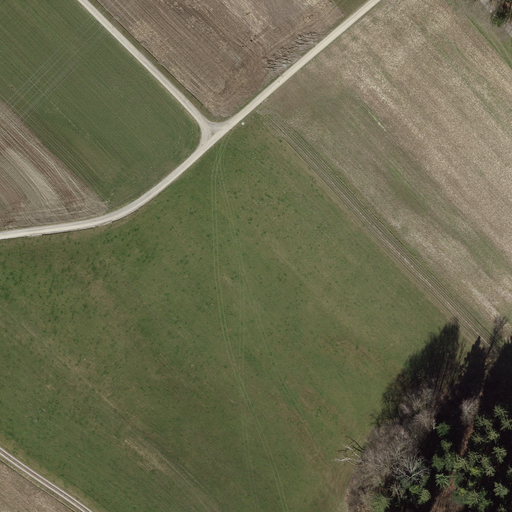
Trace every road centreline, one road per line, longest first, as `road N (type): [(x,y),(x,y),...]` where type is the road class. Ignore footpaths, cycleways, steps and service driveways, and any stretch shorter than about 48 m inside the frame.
road 1 (track): [(0,237),(96,223),(137,203),(373,0)]
road 2 (track): [(217,138),(78,0)]
